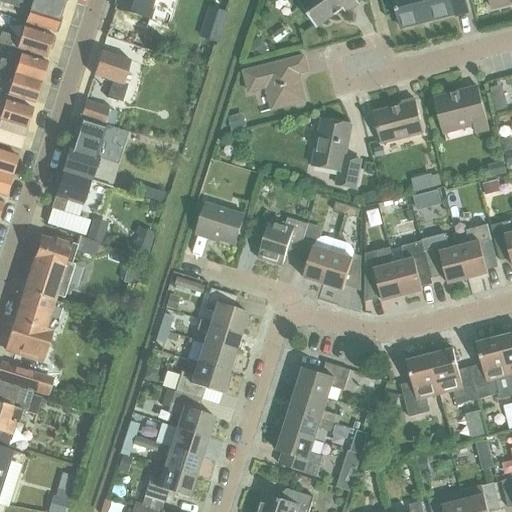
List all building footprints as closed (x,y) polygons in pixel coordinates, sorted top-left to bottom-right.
[(61,10),(29,0),(0,0),(0,3),(27,12),(23,23),(54,32),(61,10)] [(29,0),(61,10),(64,0),(29,0)] [(119,0),(116,10),(150,21),(157,0),(119,0)] [(346,14),(360,4),(356,0),(297,0),(317,28),(344,10),(346,14)] [(456,15),(469,12),(465,0),(394,0),(401,27),(455,14),(456,15)] [(511,0),(490,0),(493,9),(511,3),(511,0)] [(210,7),(205,22),(224,28),(229,13),(210,7)] [(19,39),(0,33),(0,32),(0,44),(45,59),(52,36),(22,27),(19,39)] [(258,40),(253,45),(263,55),(268,50),(258,40)] [(130,60),(102,51),(94,76),(113,82),(107,99),(117,102),(117,101),(122,103),(128,85),(123,84),(130,60)] [(0,60),(0,70),(40,83),(46,64),(19,55),(9,52),(5,62),(0,60)] [(299,74),(308,72),(305,57),(244,72),(250,93),(267,88),(273,110),(306,102),(299,74)] [(40,83),(0,70),(0,81),(10,85),(7,95),(34,104),(40,83)] [(476,134),(490,130),(479,87),(434,99),(444,134),(474,126),(476,134)] [(507,97),(495,100),(498,112),(510,109),(507,97)] [(382,144),(424,133),(416,100),(402,103),(403,106),(374,113),(382,144)] [(0,121),(25,129),(32,110),(4,101),(1,111),(0,110),(0,121)] [(86,101),(80,119),(113,128),(117,114),(109,111),(109,109),(86,101)] [(229,119),(233,131),(244,128),(241,116),(229,119)] [(74,136),(63,172),(90,181),(98,159),(117,165),(128,133),(113,128),(80,119),(74,136)] [(356,189),(361,161),(346,158),(352,125),(323,119),(313,166),(340,171),(337,185),(356,189)] [(25,129),(0,121),(0,143),(19,149),(25,129)] [(511,137),(501,140),(504,152),(511,149),(511,137)] [(382,146),(374,148),(376,157),(385,155),(382,146)] [(0,173),(10,177),(16,157),(0,151),(0,173)] [(162,155),(160,163),(168,166),(171,158),(162,155)] [(490,166),(493,177),(508,173),(505,162),(490,166)] [(90,181),(63,172),(51,209),(64,213),(67,201),(83,206),(90,181)] [(10,177),(0,173),(0,195),(4,197),(10,177)] [(433,173),(413,179),(417,193),(427,190),(445,185),(442,177),(442,174),(434,176),(433,173)] [(485,183),(488,193),(500,190),(498,180),(485,183)] [(143,188),(141,196),(162,203),(165,195),(143,188)] [(441,189),(429,192),(431,200),(443,197),(441,189)] [(378,191),(365,194),(367,204),(380,201),(378,191)] [(346,215),(349,206),(337,202),(334,211),(346,215)] [(236,246),(245,215),(207,203),(197,236),(210,240),(211,238),(236,246)] [(373,225),(386,222),(382,205),(370,208),(373,225)] [(361,210),(349,206),(346,215),(358,218),(361,210)] [(309,225),(288,218),(285,227),(270,222),(259,258),(283,266),(289,247),(301,251),(304,239),(309,225)] [(93,220),(87,239),(101,244),(107,224),(93,220)] [(511,260),(511,223),(511,221),(491,226),(500,261),(511,258),(511,260)] [(469,245),(460,247),(469,279),(489,274),(488,272),(499,269),(490,235),(488,225),(466,231),(469,245)] [(140,231),(132,254),(147,259),(155,236),(140,231)] [(469,279),(460,247),(450,250),(446,234),(422,240),(422,241),(432,279),(446,275),(449,285),(469,279)] [(42,239),(25,292),(53,301),(65,262),(72,264),(76,251),(95,257),(99,244),(82,238),(79,238),(77,245),(52,237),(51,242),(42,239)] [(304,239),(301,251),(297,262),(308,265),(304,278),(324,285),(334,253),(338,241),(327,238),(323,238),(319,239),(317,241),(316,243),(304,239)] [(334,253),(324,285),(344,291),(345,286),(361,291),(362,257),(354,255),(354,250),(352,247),(349,244),(338,241),(334,253)] [(406,261),(395,264),(403,296),(423,291),(423,288),(434,285),(432,279),(422,241),(402,246),(404,253),(406,261)] [(366,259),(366,267),(366,295),(365,302),(382,298),(383,302),(403,296),(395,264),(391,249),(380,252),(366,256),(366,259)] [(176,279),(173,287),(201,296),(204,288),(176,279)] [(210,324),(241,334),(247,313),(234,309),(237,297),(211,289),(204,309),(214,312),(210,324)] [(6,350),(5,355),(41,366),(42,362),(47,346),(51,332),(44,330),(53,301),(25,292),(11,335),(10,339),(6,350)] [(174,310),(178,298),(169,296),(166,307),(174,310)] [(163,318),(159,330),(168,332),(172,320),(163,318)] [(241,334),(210,324),(200,321),(197,331),(206,335),(204,344),(235,354),(241,334)] [(168,332),(159,330),(156,342),(164,344),(168,332)] [(511,334),(500,337),(511,382),(511,334)] [(511,397),(511,382),(500,337),(477,343),(484,370),(473,373),(479,400),(497,395),(499,401),(511,397)] [(235,354),(204,344),(193,340),(186,360),(197,364),(228,374),(235,354)] [(91,361),(94,348),(82,345),(79,358),(91,361)] [(479,400),(473,373),(461,376),(454,349),(431,355),(441,395),(454,391),(458,405),(479,400)] [(441,395),(431,355),(408,361),(414,388),(403,391),(410,418),(431,412),(428,398),(441,395)] [(297,389),(329,399),(332,387),(345,391),(351,370),(326,363),(323,374),(304,368),(297,389)] [(52,380),(2,364),(0,370),(0,379),(48,394),(52,380)] [(228,374),(197,364),(194,375),(181,371),(175,392),(201,400),(205,389),(222,394),(228,374)] [(158,368),(148,365),(143,382),(153,385),(158,368)] [(46,400),(32,395),(32,394),(0,383),(0,443),(8,446),(19,410),(35,415),(38,405),(44,407),(46,400)] [(83,393),(71,389),(66,402),(78,406),(83,393)] [(166,389),(161,405),(169,408),(175,392),(166,389)] [(297,389),(291,410),(334,424),(337,415),(325,411),(329,399),(297,389)] [(201,400),(175,392),(169,408),(168,412),(180,416),(177,428),(208,438),(214,417),(198,412),(201,400)] [(385,406),(394,409),(398,397),(389,394),(385,406)] [(334,424),(291,410),(284,430),(315,440),(319,428),(332,432),(334,424)] [(479,412),(466,415),(472,438),(485,435),(479,412)] [(368,414),(364,426),(373,429),(377,417),(368,414)] [(126,434),(135,436),(139,424),(130,422),(126,434)] [(208,438),(177,428),(160,423),(154,443),(158,444),(170,448),(202,458),(208,438)] [(315,440),(284,430),(278,452),(282,453),(279,465),(318,477),(324,456),(312,452),(315,440)] [(351,452),(362,455),(369,435),(358,431),(351,452)] [(135,436),(126,434),(122,446),(131,448),(132,444),(135,436)] [(135,436),(132,444),(156,452),(158,444),(154,443),(135,436)] [(488,442),(477,445),(480,459),(492,456),(491,451),(488,442)] [(0,497),(14,453),(0,448),(0,497)] [(170,448),(164,468),(195,478),(202,458),(170,448)] [(118,469),(127,472),(132,458),(122,455),(118,469)] [(425,456),(416,458),(420,472),(428,470),(425,456)] [(142,504),(149,506),(162,511),(164,503),(171,505),(175,494),(189,498),(195,478),(164,468),(160,479),(151,476),(144,497),(142,504)] [(342,472),(337,487),(340,488),(350,492),(355,476),(342,472)] [(53,496),(49,510),(55,511),(64,511),(68,500),(74,476),(61,473),(55,496),(53,496)] [(511,478),(502,482),(509,509),(511,507),(511,478)] [(483,487),(462,492),(464,501),(467,511),(495,511),(501,511),(495,483),(483,487)] [(264,494),(258,511),(310,511),(315,498),(288,489),(284,501),(264,494)] [(441,497),(429,500),(432,511),(467,511),(464,501),(462,492),(441,497)] [(146,511),(149,506),(142,504),(135,502),(132,511),(146,511)] [(424,511),(422,502),(409,505),(411,511),(424,511)]
